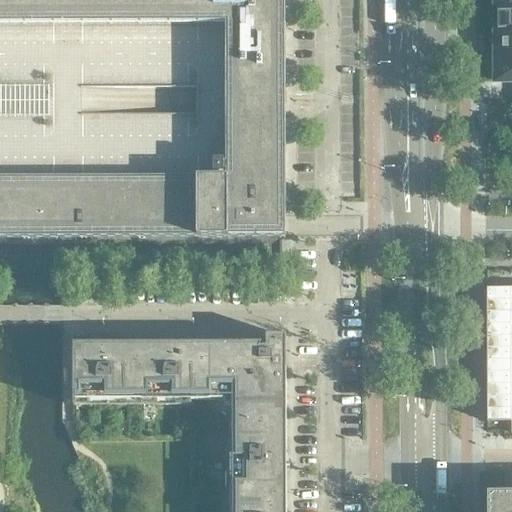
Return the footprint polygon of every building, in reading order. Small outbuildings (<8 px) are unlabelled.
[(285,102),(285,81),(285,0),(0,0),(0,239),(228,239),(286,239),(285,196),(285,117),(285,102)] [(511,9),(511,0),(495,0),(495,9),(511,9)] [(511,33),(511,9),(495,9),(495,20),(493,22),(493,28),(495,31),(495,33),(511,33)] [(511,57),(511,33),(495,33),(495,36),(493,38),(493,44),(495,46),(495,57),(511,57)] [(511,82),(511,57),(495,57),(495,69),(493,71),(493,77),(495,79),(495,82),(511,82)] [(511,289),(487,290),(487,422),(511,422),(511,434),(511,433),(511,289)] [(286,511),(287,468),(290,469),(290,467),(289,467),(289,458),(287,458),(286,370),(281,370),(281,354),(286,354),(286,337),(266,337),(266,349),(261,349),(261,345),(173,345),(173,343),(164,343),(164,342),(162,342),(162,345),(106,345),(106,343),(97,343),(97,342),(95,342),(95,345),(73,345),(74,407),(76,407),(76,406),(194,406),(194,402),(225,401),(225,407),(230,407),(230,437),(226,437),(226,511),(286,511)] [(511,511),(511,495),(488,495),(487,511),(511,511)]
